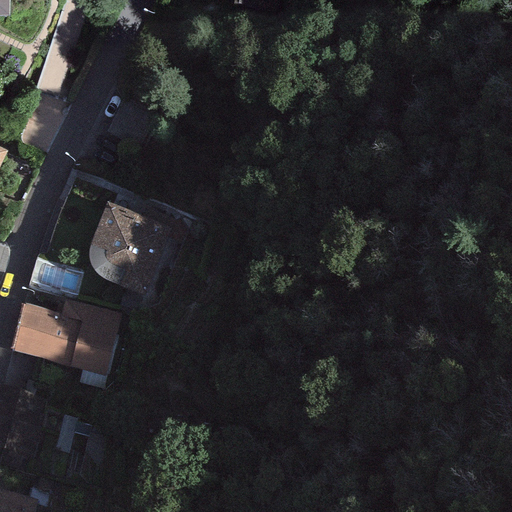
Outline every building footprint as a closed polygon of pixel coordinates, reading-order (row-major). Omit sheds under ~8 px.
[(0,0),(0,15),(8,16),(8,0),(0,0)] [(170,229),(106,203),(90,246),(88,256),(89,264),(93,272),(102,280),(144,296),(170,229)] [(58,313),(23,304),(11,351),(104,375),(120,312),(62,297),(58,313)] [(48,398),(0,384),(0,447),(31,456),(48,398)] [(33,511),(37,502),(0,492),(0,511),(33,511)]
